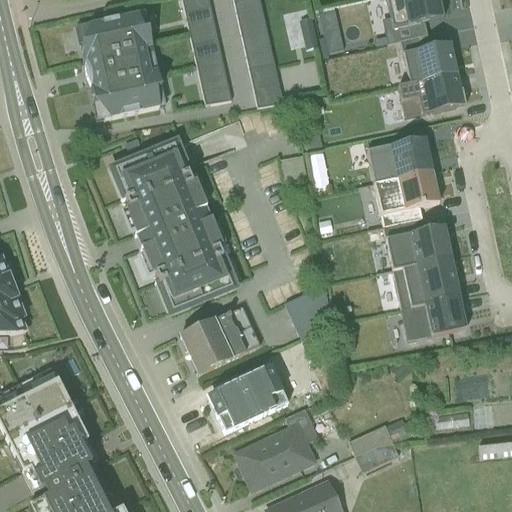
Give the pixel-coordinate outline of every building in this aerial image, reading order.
[(263,111),(243,0),(165,0),(185,116),(214,112),(215,120),(263,111)] [(435,29),(428,0),(414,0),(396,4),(385,7),(392,38),(435,29)] [(299,22),(309,62),(328,58),(319,17),(299,22)] [(84,135),(155,116),(130,20),(59,39),(84,135)] [(286,56),(298,55),(297,34),(286,34),(286,56)] [(450,86),(443,55),(398,65),(404,95),(450,86)] [(457,119),(450,86),(404,95),(395,97),(403,131),(457,119)] [(94,181),(128,259),(198,228),(164,150),(94,181)] [(370,195),(428,182),(421,150),(362,162),(370,195)] [(259,169),(265,191),(288,185),(283,163),(259,169)] [(415,218),(435,214),(428,182),(370,195),(379,238),(418,230),(415,218)] [(158,328),(228,297),(198,228),(128,259),(158,328)] [(389,281),(447,268),(440,238),(420,242),(418,230),(379,238),(389,281)] [(0,345),(40,338),(2,251),(0,251),(0,345)] [(389,281),(397,321),(456,309),(447,268),(389,281)] [(304,294),(267,310),(283,344),(319,327),(304,294)] [(403,351),(459,339),(457,326),(459,326),(456,309),(397,321),(403,351)] [(185,385),(258,359),(245,320),(172,345),(185,385)] [(0,401),(0,447),(18,483),(21,481),(77,453),(83,450),(47,378),(0,401)] [(217,447),(253,431),(235,392),(200,407),(217,447)] [(452,436),(452,418),(416,418),(416,436),(452,436)] [(244,498),(306,470),(290,433),(227,461),(244,498)] [(368,434),(331,449),(343,479),(380,464),(368,434)] [(462,467),(500,467),(499,448),(462,449),(462,467)] [(106,511),(77,453),(21,481),(36,510),(32,511),(106,511)] [(329,511),(319,489),(271,511),(329,511)]
